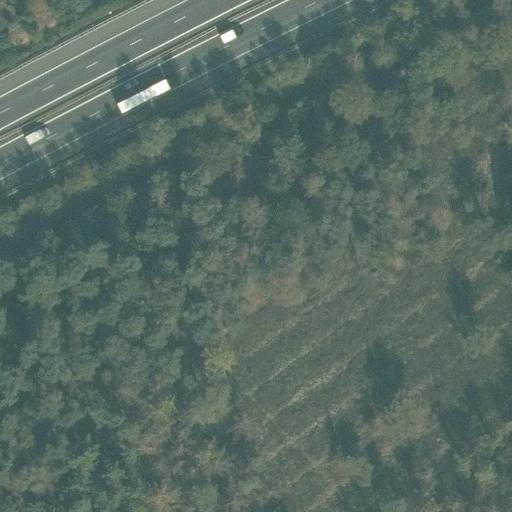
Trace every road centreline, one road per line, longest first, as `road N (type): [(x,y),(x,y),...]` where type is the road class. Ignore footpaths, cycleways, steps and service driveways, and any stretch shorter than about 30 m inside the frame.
road 1 (track): [(0,217),(430,0)]
road 2 (motorway): [(0,165),(320,0)]
road 3 (motorway): [(219,0),(0,112)]
